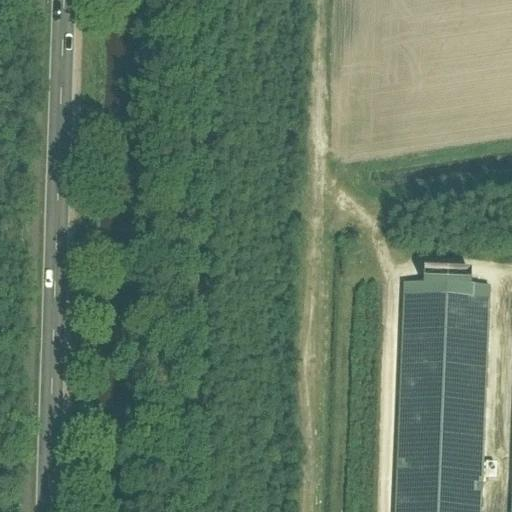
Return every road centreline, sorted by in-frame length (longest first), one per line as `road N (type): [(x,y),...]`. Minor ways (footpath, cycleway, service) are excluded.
road 1 (tertiary): [(46,511),(63,0)]
road 2 (track): [(317,195),(303,511)]
road 3 (track): [(323,0),(317,195),(361,221)]
